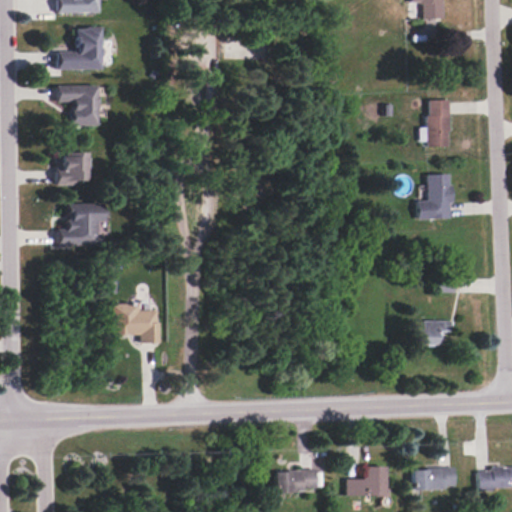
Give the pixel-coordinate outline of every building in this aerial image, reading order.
[(96,13),(96,0),(55,0),(55,13),(96,13)] [(408,0),(409,5),(418,4),(419,20),(441,18),(439,0),(408,0)] [(73,52),(54,52),(54,70),(98,71),(98,28),(73,28),(73,52)] [(94,127),(94,86),(53,86),(52,103),(68,103),(68,127),(94,127)] [(424,101),(424,148),(446,148),(446,101),(424,101)] [(83,153),(53,153),(53,185),(83,185),(83,153)] [(449,219),(448,175),(424,176),(425,201),(414,202),(415,220),(449,219)] [(100,205),(63,206),(63,223),(54,223),(54,247),(100,247),(100,205)] [(435,292),(451,292),(451,280),(435,280),(435,292)] [(104,302),(105,334),(133,334),(134,342),(153,342),(153,322),(150,322),(150,309),(132,309),(132,302),(104,302)] [(413,346),(438,346),(438,333),(448,333),(448,322),(418,322),(418,330),(413,330),(413,346)] [(472,470),(472,491),(488,490),(488,487),(511,487),(511,465),(485,466),(485,470),(472,470)] [(340,478),(340,495),(380,495),(380,466),(359,466),(359,478),(340,478)] [(269,472),(270,494),(286,493),(286,490),(299,490),(299,488),(312,487),(312,467),(295,468),(295,470),(269,472)] [(407,470),(407,489),(440,488),(440,486),(450,485),(449,467),(420,467),(420,470),(407,470)]
